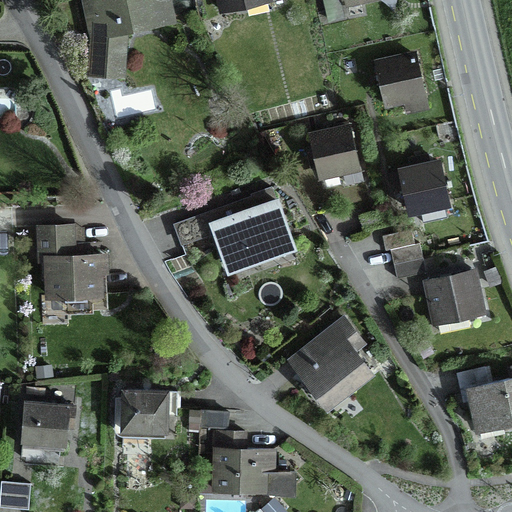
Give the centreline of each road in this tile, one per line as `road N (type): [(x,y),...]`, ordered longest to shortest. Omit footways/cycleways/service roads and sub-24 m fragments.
road 1 (residential): [(18,0),(158,276),(216,357),(406,511)]
road 2 (secondary): [(465,0),(511,191)]
